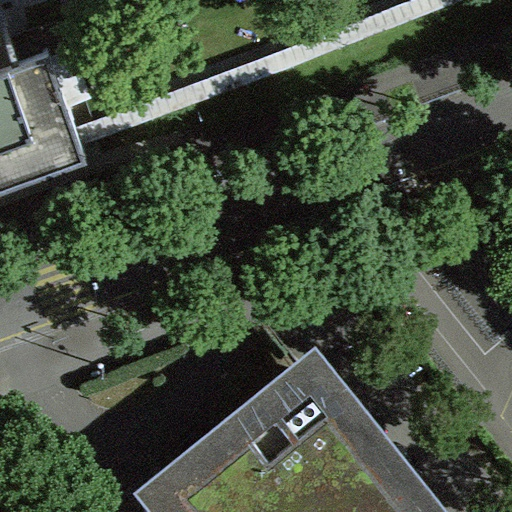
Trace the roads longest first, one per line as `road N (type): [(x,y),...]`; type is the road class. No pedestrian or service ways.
road 1 (residential): [(511,108),(0,302)]
road 2 (unknown): [(313,276),(171,396),(95,443)]
